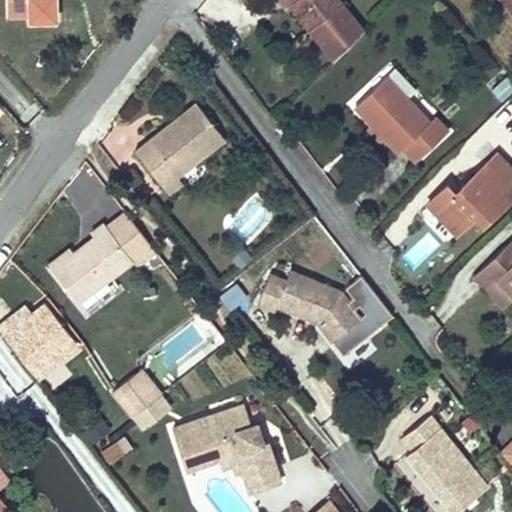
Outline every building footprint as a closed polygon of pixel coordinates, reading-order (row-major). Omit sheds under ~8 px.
[(9,0),(9,16),(30,15),(30,19),(55,19),(54,0),(9,0)] [(292,0),(290,2),(334,58),(362,31),(337,0),(292,0)] [(511,0),(499,0),(511,15),(511,0)] [(386,75),(356,104),(400,151),(404,147),(417,160),(448,130),(435,116),(429,121),(386,75)] [(196,102),(135,150),(170,194),(183,183),(178,176),(225,138),(196,102)] [(458,196),(455,193),(447,184),(428,202),(456,232),(474,216),(482,224),(511,195),(511,190),(510,189),(511,186),(511,168),(497,153),(461,187),(464,190),(458,196)] [(458,196),(464,190),(461,187),(455,193),(458,196)] [(74,253),(53,269),(78,302),(133,260),(134,258),(146,258),(156,251),(126,212),(107,226),(104,222),(92,233),(95,236),(74,253)] [(511,251),(506,245),(474,274),(505,306),(511,298),(511,251)] [(70,248),(49,264),(53,269),(74,253),(70,248)] [(277,305),(313,320),(314,316),(318,318),(317,322),(327,333),(340,322),(346,330),(362,318),(341,290),(289,270),(285,281),(269,274),(257,304),(274,311),(277,305)] [(10,317),(0,325),(0,330),(38,378),(79,346),(45,302),(31,312),(35,317),(19,330),(10,317)] [(332,341),(346,330),(340,322),(327,333),(332,341)] [(46,375),(54,387),(71,375),(63,364),(46,375)] [(141,368),(134,373),(134,374),(147,378),(148,377),(141,368)] [(134,373),(113,389),(132,414),(160,392),(148,377),(147,378),(134,374),(134,373)] [(160,392),(132,414),(143,427),(171,405),(160,392)] [(244,403),(205,416),(219,458),(237,453),(243,472),(249,492),(280,482),(267,441),(263,443),(258,444),(251,424),(244,403)] [(406,454),(430,484),(435,480),(438,485),(434,489),(452,511),(454,511),(488,485),(430,414),(402,436),(413,449),(406,454)] [(99,417),(85,427),(94,440),(108,431),(99,417)] [(263,443),(257,422),(251,424),(258,444),(263,443)] [(124,434),(100,448),(109,464),(134,449),(124,434)] [(511,441),(501,452),(511,465),(511,441)] [(237,453),(219,458),(222,468),(233,464),(236,474),(243,472),(237,453)] [(438,485),(435,480),(430,484),(434,489),(438,485)] [(341,511),(329,497),(309,511),(341,511)]
